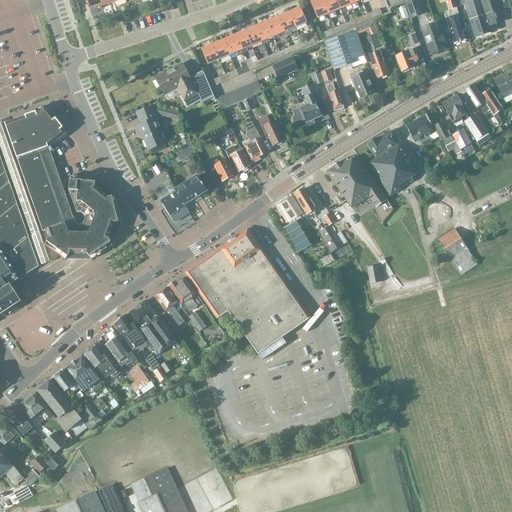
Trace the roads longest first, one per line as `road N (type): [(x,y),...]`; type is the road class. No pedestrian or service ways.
road 1 (tertiary): [(173,262),(388,119),(511,52)]
road 2 (residential): [(173,262),(114,176),(66,58)]
road 3 (residential): [(66,58),(244,0)]
road 4 (tertiary): [(27,378),(71,334),(173,262)]
